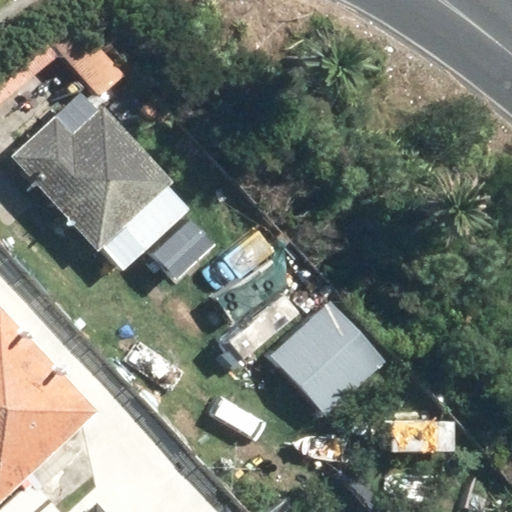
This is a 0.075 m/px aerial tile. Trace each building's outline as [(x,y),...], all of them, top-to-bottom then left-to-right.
[(69,11),(36,36),(29,27),(0,50),(0,93),(45,57),(56,71),(93,41),(69,11)] [(48,109),(2,153),(89,245),(169,170),(98,95),(65,127),(48,109)] [(222,226),(195,197),(186,205),(136,253),(163,282),(222,226)] [(276,260),(258,234),(197,278),(216,304),(276,260)] [(321,309),(283,272),(231,324),(269,361),(321,309)] [(0,472),(67,410),(0,340),(0,472)] [(167,345),(143,365),(186,415),(209,395),(167,345)] [(107,511),(83,484),(52,511),(231,511),(216,496),(198,511),(107,511)]
